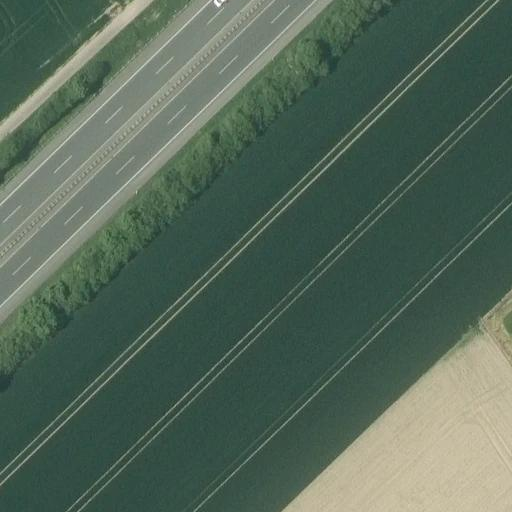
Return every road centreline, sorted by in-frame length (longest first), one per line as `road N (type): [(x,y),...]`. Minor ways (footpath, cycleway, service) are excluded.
road 1 (motorway): [(0,283),(297,0)]
road 2 (motorway): [(231,0),(0,224)]
road 3 (track): [(137,0),(0,127)]
